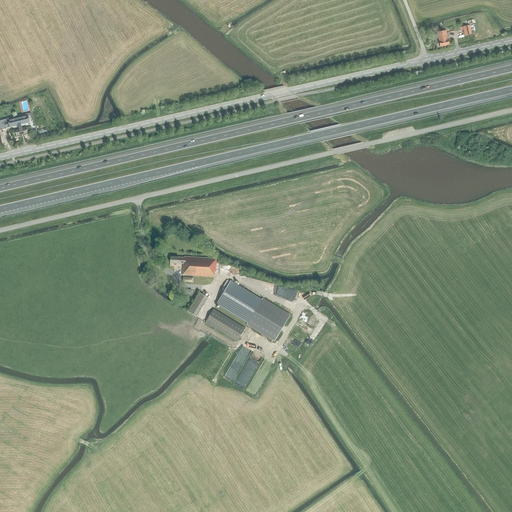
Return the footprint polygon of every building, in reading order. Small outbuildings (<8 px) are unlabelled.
[(472,34),(470,25),(462,27),(464,36),(472,34)] [(449,45),(446,30),(436,32),(439,47),(449,45)] [(26,127),(25,125),(21,126),(21,125),(30,122),(29,122),(29,119),(28,118),(27,115),(12,119),(13,122),(8,123),(9,124),(10,127),(9,127),(18,125),(18,127),(14,128),(15,130),(16,136),(27,133),(26,127)] [(216,273),(217,258),(185,257),(184,258),(170,257),(170,263),(183,264),(183,276),(214,277),(215,273),(216,273)] [(274,341),(289,315),(262,299),(261,301),(228,280),(224,287),(226,289),(217,303),(248,322),(250,323),(249,325),(274,341)] [(282,287),(280,296),(294,298),(295,289),(282,287)] [(208,298),(199,292),(187,311),(196,317),(208,298)] [(237,341),(245,328),(214,309),(206,322),(237,341)]
